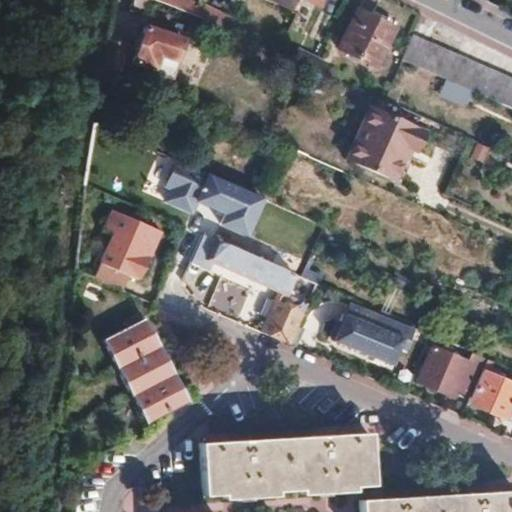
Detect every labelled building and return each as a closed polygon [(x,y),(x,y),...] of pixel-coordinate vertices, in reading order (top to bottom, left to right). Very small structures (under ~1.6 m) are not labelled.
[(127,0),(126,7),(139,13),(142,0),(127,0)] [(177,0),(148,0),(184,15),(189,5),(177,0)] [(200,0),(197,6),(206,9),(210,0),(200,0)] [(264,0),(288,10),(292,0),(299,0),(319,9),(323,0),(264,0)] [(197,6),(192,18),(205,24),(221,31),(226,18),(206,9),(197,6)] [(356,10),(337,49),(374,67),(394,29),(356,10)] [(149,17),(134,51),(171,67),(186,34),(149,17)] [(205,24),(198,38),(225,50),(232,36),(221,31),(205,24)] [(511,80),(411,35),(400,60),(511,109),(511,80)] [(109,41),(105,64),(110,66),(114,42),(109,41)] [(114,42),(110,66),(119,70),(124,44),(114,42)] [(293,61),(310,69),(316,58),(298,50),(293,61)] [(316,58),(310,69),(321,74),(327,62),(316,58)] [(372,108),(348,161),(396,181),(411,149),(418,152),(426,132),(372,108)] [(203,182),(174,169),(164,188),(170,191),(165,201),(192,213),(197,202),(226,215),(223,226),(253,232),(268,200),(208,172),(203,182)] [(148,227),(107,210),(99,230),(109,234),(91,277),(119,289),(125,275),(135,279),(145,255),(138,252),(148,227)] [(204,226),(201,233),(207,236),(274,266),(283,248),(242,230),(238,240),(204,226)] [(155,230),(148,227),(138,252),(145,255),(155,230)] [(207,236),(199,254),(276,288),(284,291),(291,274),(274,266),(207,236)] [(284,291),(276,288),(259,331),(289,344),(302,314),(278,304),(284,291)] [(409,331),(347,304),(332,340),(390,365),(398,347),(402,349),(409,331)] [(140,317),(99,339),(142,422),(184,400),(140,317)] [(431,348),(416,381),(451,396),(454,389),(469,395),(484,358),(464,349),(459,360),(431,348)] [(469,395),(466,403),(511,422),(511,384),(486,373),(491,361),(484,358),(469,395)] [(365,432),(197,442),(199,494),(369,483),(365,432)] [(511,511),(511,489),(356,499),(357,511),(511,511)]
